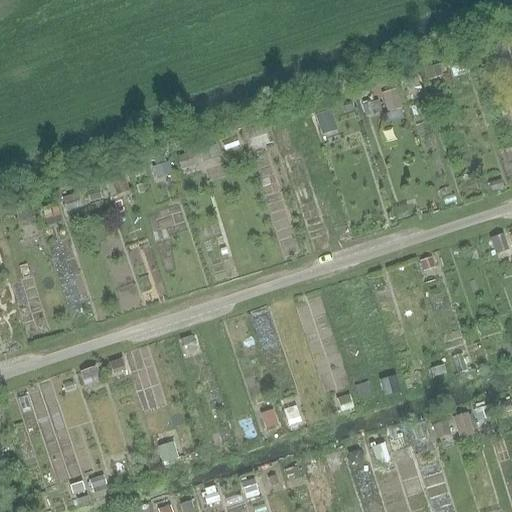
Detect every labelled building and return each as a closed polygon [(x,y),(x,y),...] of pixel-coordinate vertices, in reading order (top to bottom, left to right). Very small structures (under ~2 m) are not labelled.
[(511,63),(506,43),(492,46),(499,70),(511,66),(511,63)] [(355,100),(314,112),(340,199),(359,194),(353,173),(363,170),(352,131),(363,128),(355,100)] [(244,130),(251,148),(268,142),(261,124),(244,130)] [(61,196),(63,213),(79,211),(77,194),(61,196)] [(128,310),(168,298),(151,238),(134,243),(141,268),(135,270),(138,281),(121,286),(128,310)] [(318,511),(315,502),(294,508),(291,497),(282,500),(283,503),(249,511),(248,511),(243,493),(226,498),(227,500),(203,507),(204,511),(318,511)]
